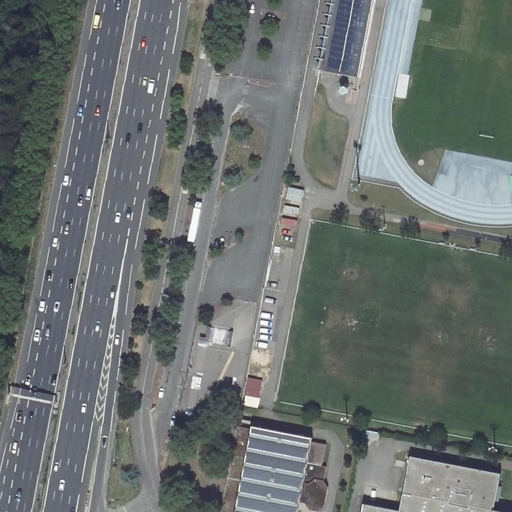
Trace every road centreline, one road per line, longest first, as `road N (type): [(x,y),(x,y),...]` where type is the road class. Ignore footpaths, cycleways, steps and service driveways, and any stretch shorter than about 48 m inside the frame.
road 1 (residential): [(162,511),(145,465),(140,387),(217,0)]
road 2 (trunk): [(113,0),(15,511)]
road 3 (trunk): [(58,511),(144,78)]
road 4 (trunk): [(93,511),(144,78)]
